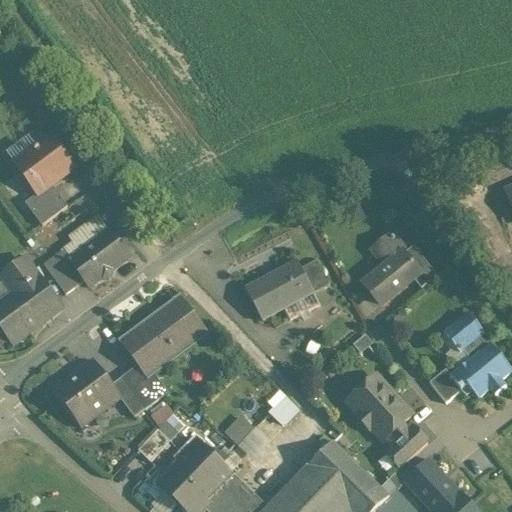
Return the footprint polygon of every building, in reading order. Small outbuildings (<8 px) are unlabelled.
[(51,138),(15,165),(37,195),(38,196),(51,187),(74,170),(66,158),(67,154),(63,149),(59,149),(51,138)] [(51,187),(38,196),(37,195),(25,205),(42,227),(67,208),(51,187)] [(138,206),(128,193),(119,200),(128,213),(138,206)] [(469,215),(456,225),(475,248),(487,238),(469,215)] [(129,259),(98,217),(69,239),(80,254),(71,260),(68,263),(70,264),(71,264),(85,282),(89,289),(102,279),(103,280),(108,280),(111,277),(113,273),(112,272),(129,259)] [(55,233),(41,243),(48,253),(63,243),(55,233)] [(392,237),(373,253),(387,269),(365,287),(381,306),(412,280),(418,276),(403,257),(406,254),(392,237)] [(437,278),(413,248),(406,254),(403,257),(418,276),(412,280),(421,291),(437,278)] [(64,251),(43,266),(65,296),(85,282),(71,264),(70,264),(68,263),(71,260),(64,251)] [(60,310),(25,262),(4,278),(16,295),(0,307),(0,325),(14,344),(60,310)] [(316,262),(300,270),(314,295),(329,286),(316,262)] [(299,267),(270,283),(268,279),(246,291),(262,322),(314,295),(300,270),(299,267)] [(179,300),(121,343),(139,367),(148,379),(149,378),(206,336),(179,300)] [(468,316),(444,336),(460,355),(463,353),(470,362),(451,378),(450,379),(461,393),(467,388),(479,402),(490,393),(495,399),(506,390),(501,383),(511,374),(511,373),(489,348),(487,349),(479,339),(484,336),(468,316)] [(94,363),(53,393),(80,429),(120,400),(121,399),(112,387),(94,363)] [(148,379),(139,367),(121,380),(145,411),(164,397),(149,378),(148,379)] [(451,378),(445,372),(429,385),(446,405),(461,393),(450,379),(451,378)] [(145,411),(121,380),(112,387),(121,399),(120,400),(134,419),(145,411)] [(411,418),(376,380),(349,404),(361,417),(359,419),(369,430),(371,428),(392,450),(409,434),(401,426),(411,418)] [(284,427),(300,408),(281,392),(265,411),(284,427)] [(165,404),(150,418),(171,440),(186,427),(165,404)] [(241,414),(224,433),(253,460),(271,441),(241,414)] [(392,450),(387,455),(401,470),(427,446),(413,430),(409,434),(392,450)] [(158,431),(138,452),(150,464),(170,443),(158,431)] [(232,478),(193,440),(179,454),(185,459),(180,464),(178,462),(158,482),(180,503),(177,507),(182,511),(205,511),(202,509),(221,491),(232,478)] [(333,444),(306,472),(305,471),(266,511),(264,511),(376,511),(377,511),(411,511),(414,510),(396,491),(388,499),(333,444)] [(487,445),(459,467),(473,485),(501,464),(487,445)] [(442,511),(461,495),(429,461),(403,484),(429,511),(442,511)] [(264,511),(266,511),(232,478),(221,491),(242,511),(264,511)] [(242,511),(221,491),(202,509),(205,511),(242,511)] [(442,511),(476,511),(461,495),(442,511)]
